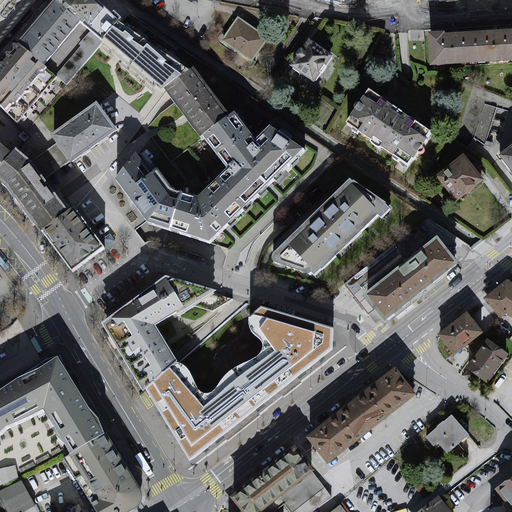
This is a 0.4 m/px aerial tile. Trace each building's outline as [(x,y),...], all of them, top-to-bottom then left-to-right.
[(0,0),(0,11),(10,0),(0,0)] [(57,0),(57,1),(59,4),(60,7),(83,28),(86,31),(90,34),(103,45),(105,46),(123,25),(95,0),(57,0)] [(57,4),(21,48),(47,71),(83,28),(60,7),(57,4)] [(268,39),(240,19),(222,45),(250,64),(268,39)] [(148,86),(159,96),(162,92),(167,97),(171,94),(193,73),(123,25),(105,46),(109,50),(108,51),(118,60),(148,86)] [(83,28),(47,71),(68,87),(85,68),(103,45),(90,34),(86,31),(83,28)] [(511,30),(431,37),(434,72),(511,65),(511,30)] [(311,43),(294,66),(318,83),(334,60),(311,43)] [(0,73),(0,106),(9,116),(47,71),(21,48),(0,73)] [(206,138),(229,119),(226,115),(193,73),(171,94),(176,102),(187,117),(203,138),(204,140),(206,138)] [(432,135),(371,93),(345,131),(406,172),(432,135)] [(73,162),(75,165),(117,135),(97,109),(56,139),(60,144),(73,162)] [(185,195),(174,235),(212,248),(307,153),(271,128),(255,144),(234,115),(229,119),(206,138),(220,161),(227,171),(199,198),(185,195)] [(73,162),(60,144),(30,164),(45,182),(73,162)] [(511,145),(500,155),(511,170),(511,145)] [(0,176),(14,160),(0,147),(0,176)] [(19,154),(14,160),(0,176),(0,183),(12,194),(39,229),(42,234),(70,214),(66,209),(45,182),(33,167),(30,164),(19,154)] [(155,229),(174,235),(185,195),(172,190),(163,176),(157,181),(137,155),(116,181),(155,229)] [(467,160),(439,181),(459,208),(487,188),(467,160)] [(350,183),(271,258),(272,265),(316,278),(390,210),(350,183)] [(70,214),(42,234),(75,277),(107,253),(75,210),(70,214)] [(111,235),(103,240),(109,247),(116,242),(111,235)] [(439,240),(365,298),(386,324),(460,266),(439,240)] [(166,282),(105,328),(147,394),(174,376),(180,369),(158,331),(179,317),(181,320),(201,307),(212,310),(230,299),(215,295),(166,282)] [(511,285),(509,283),(487,302),(504,323),(511,318),(511,285)] [(278,359),(242,385),(208,414),(174,376),(147,394),(192,465),(334,354),(335,334),(265,313),(256,320),(253,323),(263,337),(278,359)] [(469,315),(441,337),(457,358),(485,336),(469,315)] [(487,342),(466,371),(490,388),(511,359),(487,342)] [(61,354),(0,388),(0,436),(48,410),(72,454),(108,434),(61,354)] [(396,371),(307,440),(328,466),(416,397),(396,371)] [(470,437),(453,418),(426,441),(434,450),(440,444),(449,454),(470,437)] [(141,492),(108,434),(72,454),(102,506),(97,509),(98,511),(118,511),(138,501),(140,497),(141,492)] [(295,449),(233,499),(241,511),(270,511),(315,476),(295,449)] [(0,466),(0,474),(2,481),(19,474),(14,461),(0,466)] [(511,511),(511,478),(497,491),(511,509),(511,511),(510,511),(511,511)] [(0,511),(28,511),(37,507),(22,482),(0,492),(0,511)] [(416,511),(446,511),(436,498),(416,511)]
